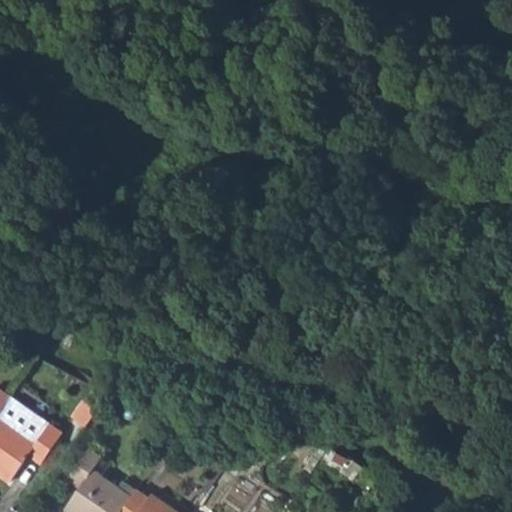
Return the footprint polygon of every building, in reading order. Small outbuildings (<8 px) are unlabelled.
[(0,409),(9,396),(0,389),(0,409)] [(93,393),(88,401),(98,407),(108,393),(103,390),(99,396),(93,393)] [(0,474),(10,481),(30,455),(43,463),(63,433),(9,396),(0,409),(0,474)] [(73,415),(86,425),(98,407),(88,401),(85,399),(73,415)] [(66,509),(70,511),(121,511),(133,495),(120,487),(94,469),(103,457),(89,448),(69,478),(81,487),(66,509)] [(125,480),(120,487),(133,495),(138,488),(125,480)] [(133,495),(121,511),(178,511),(152,493),(149,497),(138,488),(133,495)]
